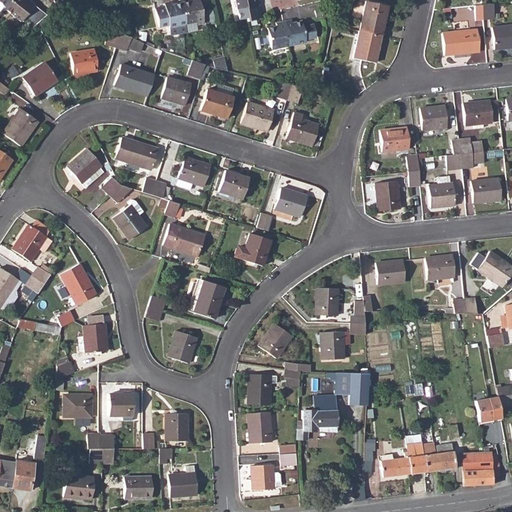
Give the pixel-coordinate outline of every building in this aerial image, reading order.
[(6,0),(4,3),(2,5),(20,19),(24,14),(33,20),(45,12),(32,3),(33,2),(31,0),(6,0)] [(185,22),(181,1),(172,3),(171,0),(163,2),(164,5),(154,7),(158,26),(168,24),(170,33),(186,30),(185,22)] [(197,0),(187,0),(181,1),(185,22),(194,20),(195,23),(202,22),(197,0)] [(233,0),(236,9),(238,19),(245,18),(246,21),(260,18),(257,5),(259,4),(257,0),(233,0)] [(368,0),(365,0),(360,29),(381,34),(387,4),(368,0)] [(491,4),(480,6),(481,20),(492,19),(491,4)] [(480,6),(472,6),(474,21),(481,20),(480,6)] [(292,19),(284,20),(289,45),(306,41),(306,39),(316,37),(314,24),(303,26),(302,21),(292,23),(292,19)] [(289,45),(284,20),(276,22),(277,25),(268,27),(272,48),(289,45)] [(511,25),(490,28),(492,50),(511,47),(511,25)] [(110,29),(105,44),(116,48),(121,33),(114,30),(110,29)] [(381,34),(360,29),(354,57),(375,61),(381,34)] [(467,31),(441,34),(444,56),(470,53),(478,52),(475,30),(467,31)] [(121,33),(116,48),(127,51),(130,38),(121,33)] [(94,49),(71,52),(73,73),(96,70),(94,49)] [(223,56),(212,58),(213,65),(225,68),(223,56)] [(43,60),(21,75),(33,92),(54,78),(43,60)] [(197,60),(193,75),(201,77),(205,63),(197,60)] [(155,75),(121,63),(115,84),(149,95),(155,75)] [(323,74),(321,86),(335,89),(337,77),(333,76),(334,72),(324,69),(323,74)] [(167,76),(161,97),(184,104),(191,83),(167,76)] [(281,81),(277,95),(287,98),(292,83),(281,81)] [(292,83),(287,98),(298,101),(303,85),(292,83)] [(207,88),(200,109),(227,118),(233,97),(207,88)] [(488,100),(461,103),(464,124),(472,124),(473,128),(482,127),(482,123),(491,122),(488,100)] [(249,101),(242,122),(268,130),(274,109),(249,101)] [(442,105),(418,108),(420,130),(445,128),(442,105)] [(19,107),(3,131),(21,144),(37,119),(19,107)] [(295,110),(287,136),(313,144),(319,123),(301,118),(303,113),(295,110)] [(404,128),(376,131),(379,153),(406,150),(404,128)] [(118,138),(111,159),(148,171),(154,152),(154,150),(118,138)] [(468,139),(457,140),(459,155),(470,153),(474,153),(474,143),(469,144),(468,139)] [(450,141),(451,155),(459,155),(457,140),(450,140),(450,141)] [(0,147),(0,174),(13,156),(0,147)] [(85,148),(65,166),(79,182),(99,164),(85,148)] [(470,153),(459,155),(461,169),(471,168),(470,153)] [(451,155),(444,156),(446,171),(461,169),(459,155),(451,155)] [(415,157),(405,158),(406,173),(417,172),(415,159),(415,157)] [(181,158),(175,178),(189,183),(201,186),(207,166),(181,158)] [(223,171),(216,192),(239,199),(246,178),(223,171)] [(417,172),(406,173),(408,188),(418,187),(417,172)] [(99,187),(107,195),(117,185),(109,177),(99,187)] [(437,186),(427,187),(429,208),(453,205),(451,184),(449,184),(448,177),(436,178),(437,186)] [(143,178),(139,191),(149,194),(154,181),(143,178)] [(189,183),(175,178),(172,186),(187,191),(189,183)] [(497,179),(470,182),(473,203),(499,200),(497,179)] [(154,181),(149,194),(159,197),(163,184),(154,181)] [(394,182),(372,184),(376,212),(398,210),(394,182)] [(117,185),(107,195),(114,202),(128,188),(117,184),(117,185)] [(277,188),(271,208),(297,217),(303,196),(277,188)] [(167,200),(163,215),(173,218),(177,203),(167,200)] [(128,205),(111,217),(126,239),(143,226),(128,205)] [(258,214),(254,228),(260,230),(264,216),(258,214)] [(168,223),(161,245),(195,256),(202,234),(168,223)] [(26,224),(10,248),(29,260),(37,247),(42,251),(49,240),(26,224)] [(243,232),(234,258),(254,264),(263,237),(243,232)] [(511,265),(487,252),(477,270),(504,285),(511,270),(511,265)] [(449,254),(423,257),(425,278),(452,275),(449,254)] [(400,260),(372,262),(375,284),(402,281),(400,260)] [(77,262),(58,273),(69,294),(66,296),(70,303),(73,301),(75,302),(93,292),(77,262)] [(38,265),(31,274),(44,282),(52,269),(43,263),(40,267),(38,265)] [(0,267),(0,303),(17,278),(0,267)] [(31,274),(25,284),(37,292),(44,282),(31,274)] [(192,280),(188,294),(196,296),(191,311),(211,317),(222,286),(202,279),(200,283),(192,280)] [(336,288),(315,288),(315,315),(336,315),(336,288)] [(150,294),(147,305),(160,309),(164,299),(150,294)] [(369,296),(361,296),(362,300),(363,311),(371,311),(369,296)] [(474,297),(462,298),(464,314),(476,314),(474,297)] [(462,298),(451,299),(453,313),(458,314),(464,314),(462,298)] [(349,315),(349,322),(364,322),(363,311),(362,300),(354,300),(353,315),(349,315)] [(147,305),(143,316),(157,320),(160,309),(147,305)] [(56,316),(60,326),(74,319),(68,310),(56,316)] [(100,316),(84,317),(84,324),(101,323),(100,316)] [(19,319),(16,327),(23,328),(25,320),(19,319)] [(25,320),(23,328),(30,330),(32,322),(25,320)] [(271,322),(257,345),(275,355),(290,333),(271,322)] [(364,322),(349,322),(349,331),(318,331),(318,358),(340,358),(340,343),(349,344),(349,334),(365,334),(364,322)] [(37,323),(36,329),(60,334),(60,326),(37,323)] [(82,325),(82,335),(84,350),(84,351),(104,350),(102,323),(101,323),(84,324),(82,325)] [(174,329),(166,355),(186,361),(194,335),(174,329)] [(501,334),(486,336),(488,347),(504,344),(501,334)] [(0,372),(10,346),(4,344),(0,354),(0,372)] [(57,360),(54,379),(71,373),(68,362),(66,362),(65,358),(57,360)] [(285,360),(284,368),(300,370),(308,371),(308,362),(285,360)] [(284,368),(283,376),(287,376),(299,378),(300,370),(284,368)] [(268,403),(269,384),(270,374),(270,373),(249,372),(247,402),(268,403)] [(296,421),(295,439),(307,439),(308,431),(335,432),(333,397),(346,396),(346,406),(364,407),(367,373),(334,372),(333,395),(312,396),(312,410),(301,410),(301,421),(296,421)] [(287,376),(286,385),(298,387),(299,378),(287,376)] [(509,385),(495,387),(496,396),(511,393),(509,385)] [(131,393),(107,393),(107,414),(131,414),(131,393)] [(511,398),(511,393),(496,396),(498,407),(511,404),(511,398)] [(90,396),(63,396),(63,417),(90,417),(90,396)] [(496,396),(475,400),(479,421),(500,417),(498,407),(496,396)] [(267,410),(245,412),(248,442),(269,441),(267,410)] [(164,413),(163,440),(185,440),(185,413),(164,413)] [(459,439),(457,424),(450,425),(452,440),(459,439)] [(97,432),(86,432),(86,448),(88,448),(98,448),(98,434),(97,432)] [(152,433),(142,433),(142,448),(153,448),(152,433)] [(42,459),(46,436),(36,434),(32,458),(42,459)] [(111,434),(98,434),(98,448),(101,448),(111,448),(111,434)] [(360,461),(362,473),(369,473),(372,452),(374,451),(374,444),(363,443),(362,461),(360,461)] [(433,443),(421,445),(422,447),(424,472),(436,471),(434,453),(433,443)] [(296,444),(279,445),(279,453),(296,452),(296,444)] [(413,444),(406,445),(406,451),(409,474),(424,472),(422,447),(414,447),(413,444)] [(436,453),(434,453),(436,471),(454,469),(451,444),(436,446),(436,453)] [(98,448),(88,448),(88,463),(101,463),(101,448),(98,448)] [(111,448),(101,448),(101,463),(111,463),(111,448)] [(170,449),(158,448),(158,463),(165,463),(166,458),(170,458),(170,449)] [(392,459),(384,460),(380,460),(382,478),(409,474),(406,451),(402,452),(403,457),(392,459)] [(296,452),(279,453),(280,466),(297,465),(296,452)] [(484,452),(461,452),(462,470),(491,469),(491,465),(491,452),(484,452)] [(17,454),(16,460),(28,462),(29,459),(28,455),(17,454)] [(0,485),(11,487),(15,462),(0,459),(0,485)] [(15,462),(11,487),(28,490),(32,463),(28,462),(16,460),(15,462)] [(272,465),(251,466),(252,490),(273,489),(272,465)] [(491,469),(462,470),(462,486),(491,485),(492,476),(499,476),(498,465),(491,465),(491,469)] [(193,473),(185,473),(167,474),(168,496),(194,495),(193,473)] [(64,474),(62,496),(90,498),(92,477),(64,474)] [(148,476),(120,477),(121,499),(149,497),(148,476)] [(364,481),(353,482),(355,499),(366,498),(364,481)]
